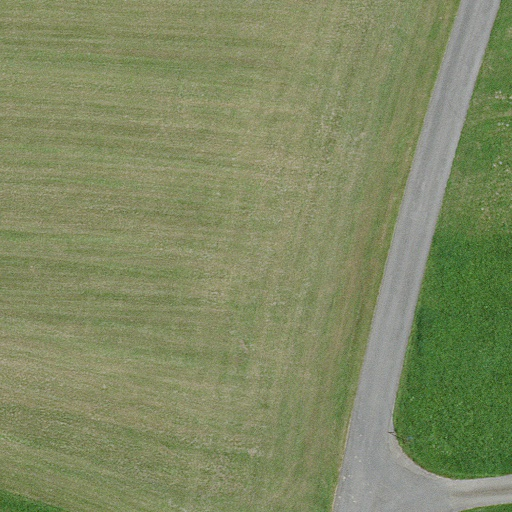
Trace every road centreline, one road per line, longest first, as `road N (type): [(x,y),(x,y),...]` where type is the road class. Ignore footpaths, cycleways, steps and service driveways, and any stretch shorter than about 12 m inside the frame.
road 1 (unclassified): [(363,511),(413,285),(493,0)]
road 2 (track): [(511,501),(369,511)]
